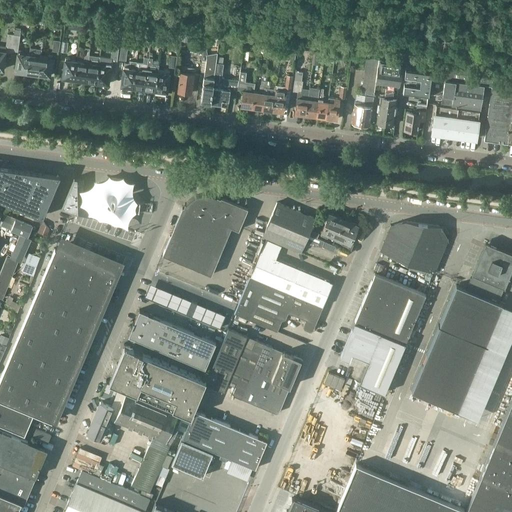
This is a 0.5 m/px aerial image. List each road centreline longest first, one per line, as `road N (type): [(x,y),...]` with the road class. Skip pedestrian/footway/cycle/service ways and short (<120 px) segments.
road 1 (residential): [(511,164),(0,93)]
road 2 (unknown): [(511,341),(470,436),(454,436),(397,405),(465,216)]
road 3 (unclassified): [(37,511),(176,176)]
road 4 (unclassified): [(255,511),(377,206)]
road 5 (unclassified): [(73,162),(0,367)]
road 6 (unclassified): [(377,206),(176,176)]
road 7 (unclassified): [(511,222),(377,206)]
